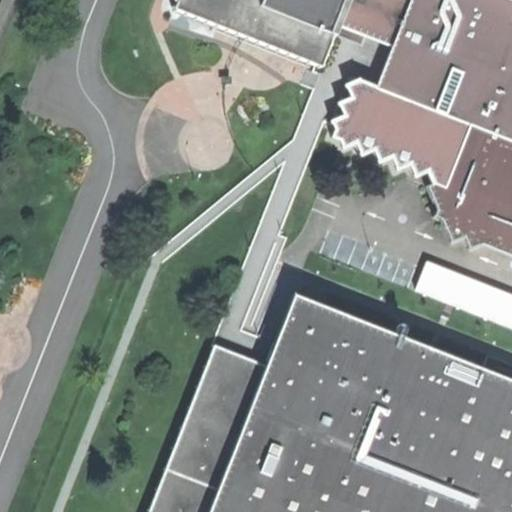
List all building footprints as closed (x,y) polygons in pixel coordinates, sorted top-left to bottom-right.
[(320,63),(325,65),(340,24),(349,0),(176,0),(174,6),(178,8),(176,11),(319,66),(320,63)] [(349,0),(340,24),(393,45),(410,0),(349,0)] [(511,0),(410,0),(393,45),(377,85),(478,128),(511,139),(511,0)] [(358,78),(377,85),(393,45),(340,24),(325,65),(358,78)] [(427,172),(433,185),(442,181),(449,184),(453,175),(463,171),(459,158),(468,155),(461,142),(474,138),(478,128),(377,85),(358,78),(345,84),(349,97),(337,103),(342,115),(329,121),(332,129),(329,137),(338,140),(342,150),(354,144),(361,157),(373,151),(379,164),(392,158),(397,171),(409,165),(416,178),(427,172)] [(511,257),(511,139),(478,128),(474,138),(461,142),(468,155),(459,158),(463,171),(453,175),(449,184),(442,181),(433,185),(428,187),(435,211),(433,219),(441,221),(450,245),(462,239),(468,251),(480,246),(511,257)] [(511,511),(511,379),(293,293),(266,363),(206,511),(511,511)] [(206,511),(266,363),(210,341),(142,511),(206,511)]
